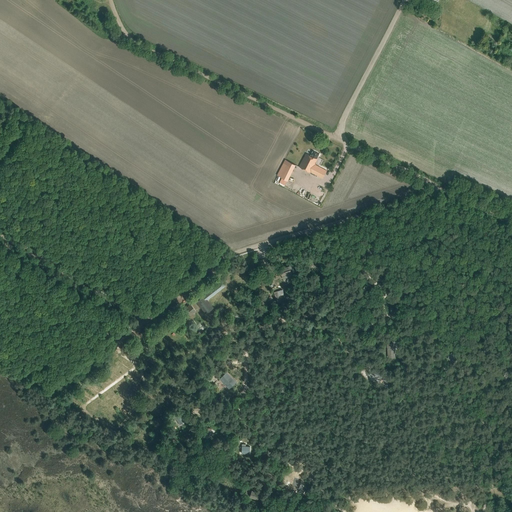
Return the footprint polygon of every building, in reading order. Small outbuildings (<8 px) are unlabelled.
[(323,178),(327,170),(315,164),(317,159),(319,154),(313,151),(310,156),(306,153),(299,166),(310,172),(311,172),(323,178)] [(295,165),(285,159),(277,175),(287,180),(295,165)] [(323,261),(322,256),(316,257),(311,258),(313,266),(318,265),(322,264),(323,261)] [(282,275),(283,279),(294,275),(292,272),(289,265),(285,267),(285,268),(282,269),(280,270),(282,275)] [(205,313),(213,307),(207,300),(225,286),(221,281),(196,301),(205,313)] [(283,290),(274,292),(277,304),(281,303),(279,296),(284,294),(283,290)] [(185,319),(188,316),(195,310),(191,304),(180,312),(185,319)] [(234,328),(232,325),(224,331),(226,334),(234,328)] [(168,336),(161,327),(158,329),(165,338),(168,336)] [(454,363),(457,359),(453,356),(455,354),(451,352),(447,358),(454,363)] [(121,356),(119,359),(128,365),(130,361),(121,356)] [(381,370),(375,368),(373,376),(382,378),(384,371),(381,370)] [(226,372),(219,378),(229,388),(235,382),(226,372)] [(98,390),(101,387),(93,379),(90,382),(98,390)] [(119,388),(129,383),(127,379),(117,384),(119,388)] [(106,397),(116,392),(114,388),(104,393),(106,397)] [(94,407),(104,402),(102,398),(92,403),(94,407)] [(122,409),(132,404),(130,400),(120,405),(122,409)] [(118,410),(109,415),(111,419),(120,414),(118,410)] [(186,420),(180,411),(173,416),(175,417),(173,419),(174,420),(176,419),(179,425),(186,420)] [(158,418),(150,425),(152,428),(161,421),(158,418)] [(211,427),(205,425),(204,426),(202,425),(201,428),(203,429),(201,435),(208,437),(211,427)] [(140,442),(149,434),(146,431),(138,439),(140,442)] [(242,444),(242,453),(250,454),(250,446),(246,446),(246,444),(242,444)] [(260,493),(258,493),(252,491),(250,497),(258,499),(260,493)]
